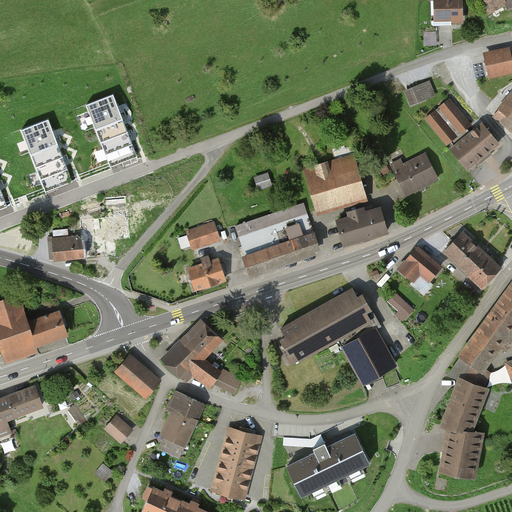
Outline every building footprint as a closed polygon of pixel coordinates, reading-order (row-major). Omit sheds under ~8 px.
[(461,0),(435,0),(436,26),(452,25),(452,20),(462,20),(461,0)] [(511,0),(484,0),(491,11),(506,3),(508,8),(511,5),(511,0)] [(511,64),(509,50),(487,55),(491,75),(511,70),(511,64)] [(432,83),(403,94),(409,108),(437,97),(432,83)] [(511,130),(511,94),(494,116),(511,130)] [(450,100),(427,118),(448,144),(457,137),(461,142),(466,138),(462,133),(471,125),(450,100)] [(452,149),(468,169),(499,143),(483,124),(466,138),(461,142),(452,149)] [(113,158),(114,161),(116,161),(117,164),(137,156),(131,140),(123,143),(127,153),(113,158)] [(390,169),(405,199),(440,181),(426,152),(390,169)] [(356,154),(305,168),(317,212),(369,197),(356,154)] [(260,189),(274,184),(269,171),(255,176),(260,189)] [(57,262),(117,257),(112,200),(79,203),(82,235),(55,238),(57,262)] [(335,219),(343,245),(390,231),(381,205),(335,219)] [(235,229),(251,280),(325,257),(309,206),(235,229)] [(214,224),(186,233),(192,251),(220,242),(214,224)] [(501,269),(463,233),(445,250),(483,287),(501,269)] [(418,247),(399,269),(414,281),(420,273),(429,280),(441,266),(418,247)] [(189,270),(195,293),(229,283),(223,261),(189,270)] [(511,284),(460,355),(482,372),(501,346),(505,350),(511,345),(511,284)] [(0,305),(0,339),(6,360),(72,341),(57,289),(0,305)] [(361,289),(281,333),(298,365),(378,321),(361,289)] [(415,309),(395,291),(387,301),(406,319),(415,309)] [(203,320),(163,360),(182,378),(190,370),(199,376),(197,379),(209,387),(213,382),(234,393),(242,379),(222,369),(220,372),(204,360),(206,358),(204,357),(222,339),(203,320)] [(382,328),(346,348),(366,385),(402,365),(382,328)] [(129,358),(120,369),(149,394),(158,383),(129,358)] [(492,391),(462,379),(445,421),(474,433),(492,391)] [(2,398),(10,421),(48,408),(40,385),(2,398)] [(94,398),(89,392),(68,409),(81,424),(102,407),(94,398)] [(204,404),(177,392),(170,408),(174,410),(169,421),(172,423),(161,447),(180,456),(204,404)] [(10,421),(2,398),(0,398),(0,438),(14,433),(10,421)] [(130,430),(116,418),(108,428),(122,440),(130,430)] [(244,498),(260,435),(230,428),(214,490),(244,498)] [(451,431),(445,473),(479,478),(485,436),(451,431)] [(315,453),(286,466),(300,496),(371,464),(357,434),(327,447),(325,442),(313,448),(315,453)] [(115,472),(105,464),(96,474),(107,483),(115,472)] [(209,511),(154,487),(142,511),(209,511)]
